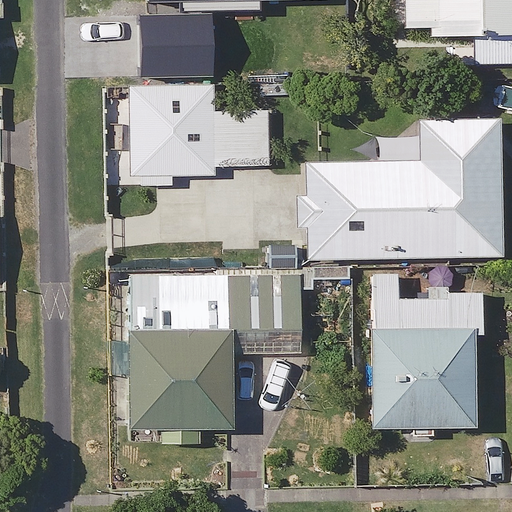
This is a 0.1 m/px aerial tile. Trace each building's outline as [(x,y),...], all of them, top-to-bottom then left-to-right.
[(511,0),(402,0),(402,40),(480,41),(480,62),(511,62),(511,0)] [(213,125),(214,90),(133,88),(130,176),(245,179),(246,126),(213,125)] [(418,121),(369,163),(306,162),(306,261),(500,261),(501,121),(418,121)] [(369,429),(411,430),(410,440),(433,440),(433,431),(471,431),(473,342),(482,343),(483,298),(400,296),(401,274),(373,273),(369,429)] [(305,341),(306,277),(145,277),(133,277),(132,338),(130,431),(162,432),(162,449),(193,449),(194,432),(228,433),(230,340),(305,341)]
